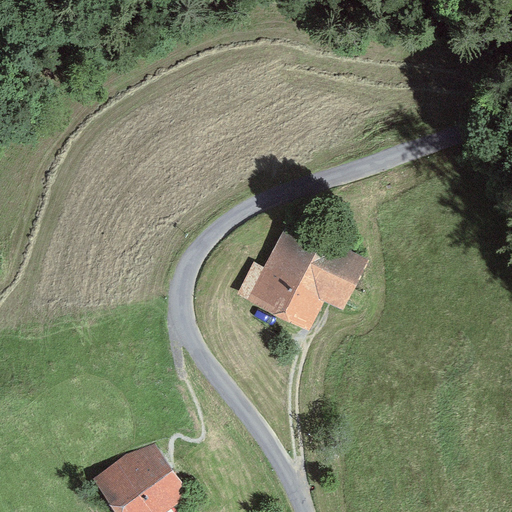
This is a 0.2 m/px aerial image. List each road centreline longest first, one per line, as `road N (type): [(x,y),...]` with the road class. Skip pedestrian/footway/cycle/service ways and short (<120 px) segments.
road 1 (unclassified): [(511,118),(244,209),(207,239),(185,274),(182,310),(195,343),(286,469),(305,511)]
road 2 (track): [(297,489),(293,395),(314,327)]
